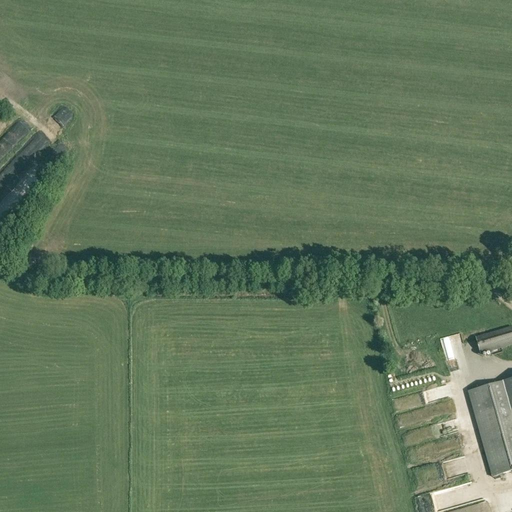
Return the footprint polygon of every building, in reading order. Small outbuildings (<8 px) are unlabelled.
[(0,160),(11,150),(0,139),(0,160)] [(46,156),(53,163),(62,155),(55,148),(46,156)] [(0,207),(38,168),(30,160),(15,175),(10,170),(0,179),(0,207)] [(46,217),(58,222),(69,195),(57,190),(46,217)] [(474,332),(479,348),(511,339),(511,324),(511,322),(474,332)] [(511,379),(509,381),(468,392),(493,478),(511,472),(511,379)] [(395,400),(399,412),(406,410),(401,398),(395,400)] [(458,413),(454,399),(439,403),(442,417),(458,413)] [(426,444),(412,450),(416,462),(431,457),(426,444)] [(466,475),(468,482),(442,490),(447,506),(471,498),(467,485),(475,482),(472,473),(466,475)] [(434,493),(423,496),(427,511),(428,511),(438,509),(434,493)]
